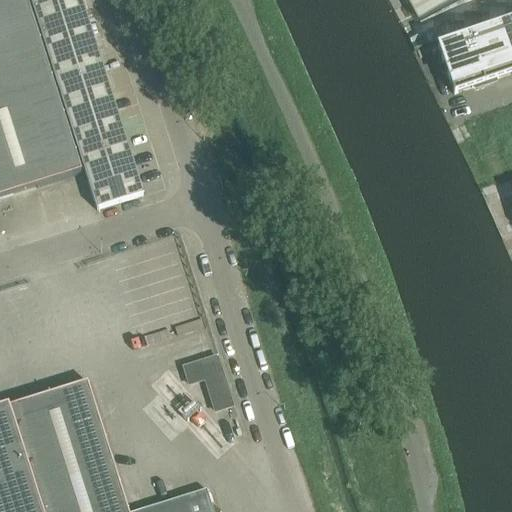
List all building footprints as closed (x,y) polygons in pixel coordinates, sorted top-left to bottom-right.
[(24,0),(0,0),(0,201),(81,176),(24,0)] [(99,213),(143,199),(79,0),(46,0),(31,5),(97,213),(98,213),(98,214),(99,214),(99,213)] [(511,24),(438,50),(454,97),(473,90),(473,91),(496,83),(496,82),(511,76),(511,24)] [(218,360),(185,370),(190,387),(206,382),(216,414),(233,409),(218,360)] [(212,511),(206,493),(145,511),(127,511),(87,384),(0,412),(0,511),(212,511)]
